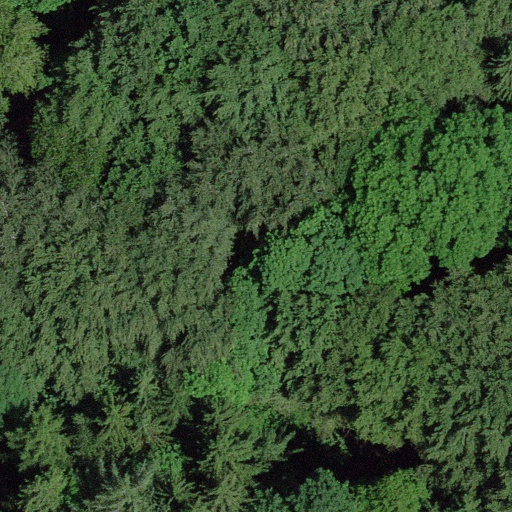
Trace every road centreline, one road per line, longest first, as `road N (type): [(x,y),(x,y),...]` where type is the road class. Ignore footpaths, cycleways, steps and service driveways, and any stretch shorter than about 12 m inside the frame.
road 1 (track): [(385,0),(378,258)]
road 2 (track): [(125,0),(0,137)]
